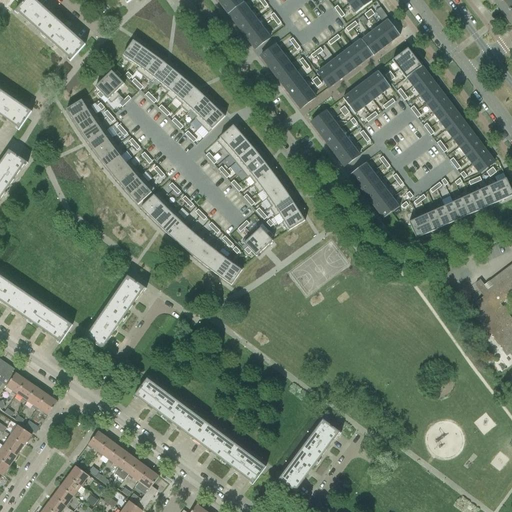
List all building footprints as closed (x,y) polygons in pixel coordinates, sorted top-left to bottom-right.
[(42,37),(57,21),(44,8),(34,0),(26,0),(15,13),(18,10),(44,34),(42,37)] [(241,0),(229,0),(221,6),(228,15),(229,15),(243,4),(244,3),(241,0)] [(370,0),(356,0),(349,5),(356,14),(372,2),(370,0)] [(503,0),(496,5),(503,15),(511,8),(511,1),(511,0),(503,0)] [(243,4),(229,15),(235,23),(250,12),(243,4)] [(511,8),(503,15),(511,25),(511,24),(511,8)] [(250,12),(235,23),(242,32),(256,21),(250,12)] [(388,20),(379,27),(391,43),(400,36),(388,20)] [(57,21),(42,37),(43,37),(45,35),(72,59),(69,62),(70,62),(85,45),(57,21)] [(256,21),(242,32),(248,41),(263,30),(256,21)] [(379,27),(370,34),(382,50),(391,43),(379,27)] [(263,30),(248,41),(255,50),(269,39),(263,30)] [(370,34),(361,41),(372,55),(373,57),(382,50),(370,34)] [(184,35),(176,41),(182,50),(190,44),(184,35)] [(133,41),(121,58),(130,64),(131,62),(141,47),(133,41)] [(361,41),(352,47),(363,62),(372,55),(361,41)] [(275,46),(260,57),(267,65),(282,54),(275,46)] [(141,47),(131,62),(135,65),(138,67),(139,67),(149,53),(141,47)] [(352,47),(343,54),(354,68),(363,62),(352,47)] [(408,49),(392,61),(399,71),(415,58),(408,49)] [(138,67),(136,71),(144,77),(158,59),(149,53),(139,67),(138,67)] [(282,54),(267,65),(274,74),(288,63),(282,54)] [(343,54),(335,61),(346,75),(354,68),(343,54)] [(415,58),(399,71),(406,80),(407,78),(421,67),(415,58)] [(158,59),(144,77),(152,83),(155,79),(154,79),(165,64),(158,59)] [(335,61),(326,67),(337,82),(346,75),(335,61)] [(288,63),(274,74),(280,83),(295,72),(288,63)] [(165,64),(154,79),(155,79),(158,82),(161,85),(162,85),(173,71),(165,64)] [(326,67),(317,74),(322,79),(328,88),(337,82),(326,67)] [(421,67),(407,78),(414,87),(428,76),(421,67)] [(161,85),(160,86),(167,93),(168,93),(170,91),(169,91),(181,77),(180,77),(174,72),(173,71),(162,85),(161,85)] [(111,72),(103,80),(116,93),(124,85),(118,79),(114,74),(111,72)] [(295,72),(280,83),(287,92),(302,81),(295,72)] [(378,72),(369,79),(381,94),(390,88),(378,72)] [(428,76),(414,87),(420,96),(435,85),(428,76)] [(167,93),(165,95),(173,102),(175,99),(176,97),(188,83),(181,77),(169,91),(170,91),(168,93),(167,93)] [(369,79),(360,85),(372,101),(381,94),(369,79)] [(103,80),(95,88),(99,92),(104,97),(111,104),(120,96),(116,93),(103,80)] [(302,81),(287,92),(294,101),(308,90),(302,81)] [(176,97),(175,99),(182,105),(196,90),(188,83),(176,97)] [(360,85),(351,92),(363,108),(372,101),(360,85)] [(435,85),(420,96),(427,105),(441,94),(435,85)] [(182,105),(180,107),(188,114),(190,112),(189,112),(203,96),(196,90),(182,105)] [(308,90),(294,101),(300,109),(315,98),(308,90)] [(351,92),(343,99),(355,115),(363,108),(351,92)] [(0,93),(0,114),(20,128),(18,131),(31,113),(30,114),(0,93)] [(441,94),(427,105),(433,113),(448,102),(441,94)] [(203,96),(189,112),(190,112),(196,118),(210,103),(203,96)] [(83,100),(66,110),(71,119),(89,108),(88,108),(83,100)] [(448,102),(433,113),(440,122),(454,111),(448,102)] [(196,118),(194,120),(201,127),(218,110),(210,103),(196,118)] [(89,108),(71,119),(77,127),(96,115),(93,111),(91,106),(88,108),(89,108)] [(218,110),(201,127),(208,134),(225,117),(218,110)] [(454,111),(440,122),(446,131),(461,120),(454,111)] [(325,112),(311,123),(317,132),(332,121),(325,112)] [(96,115),(77,127),(82,136),(101,123),(99,119),(96,115)] [(461,120),(446,131),(453,139),(468,128),(461,120)] [(332,121),(317,132),(324,141),(339,130),(332,121)] [(82,136),(87,144),(88,144),(106,131),(104,127),(101,123),(82,136)] [(233,126),(216,142),(223,149),(240,134),(233,126)] [(106,131),(88,144),(94,152),(112,138),(117,135),(111,127),(106,131)] [(468,128),(453,139),(460,148),(474,137),(468,128)] [(339,130),(324,141),(331,149),(345,138),(339,130)] [(240,134),(223,149),(229,156),(246,141),(240,134)] [(474,137),(460,148),(466,157),(481,146),(474,137)] [(112,138),(94,152),(100,160),(118,146),(116,144),(112,138)] [(345,138),(331,149),(338,158),(352,147),(345,138)] [(246,141),(229,156),(233,160),(235,163),(253,149),(246,141)] [(118,146),(100,160),(106,168),(120,157),(124,154),(118,146)] [(481,146),(466,157),(473,165),(487,154),(481,146)] [(352,147),(338,158),(344,167),(359,156),(352,147)] [(235,164),(230,168),(235,175),(241,171),(259,156),(253,149),(235,163),(235,164)] [(0,190),(6,194),(5,193),(25,163),(27,164),(9,151),(0,163),(0,190)] [(120,157),(106,168),(112,176),(126,164),(125,164),(129,161),(131,159),(126,152),(124,154),(120,157)] [(487,154),(473,165),(479,174),(494,163),(487,154)] [(259,156),(241,171),(247,179),(249,177),(265,164),(259,156)] [(126,164),(112,176),(118,183),(135,168),(132,164),(129,161),(125,164),(126,164)] [(365,163),(350,176),(356,184),(372,172),(365,163)] [(265,164),(249,177),(254,184),(255,184),(271,172),(265,164)] [(135,168),(118,183),(124,191),(142,176),(135,168)] [(254,184),(253,185),(259,194),(263,191),(262,191),(277,180),(271,172),(255,184),(254,184)] [(372,172),(356,184),(363,193),(379,181),(372,172)] [(142,176),(124,191),(131,198),(148,183),(145,179),(142,176)] [(511,193),(506,179),(497,183),(504,200),(511,196),(511,193)] [(277,180),(262,191),(263,191),(268,198),(283,188),(277,180)] [(379,181),(363,193),(370,202),(386,190),(379,181)] [(131,198),(138,206),(155,190),(148,183),(131,198)] [(497,183),(488,187),(495,204),(504,200),(497,183)] [(488,187),(479,191),(487,208),(495,204),(488,187)] [(268,198),(266,199),(271,207),(271,208),(288,196),(283,188),(268,198)] [(386,190),(370,202),(376,211),(392,199),(386,190)] [(479,191),(470,195),(478,212),(487,208),(479,191)] [(157,192),(140,209),(147,216),(148,216),(164,200),(157,192)] [(470,195),(461,199),(469,216),(478,212),(470,195)] [(271,207),(269,209),(275,217),(279,215),(279,214),(294,205),(288,196),(271,208),(271,207)] [(392,199),(376,211),(383,220),(399,208),(392,199)] [(461,199),(453,203),(460,220),(469,216),(461,199)] [(164,200),(148,216),(155,223),(171,206),(164,200)] [(453,203),(444,207),(451,224),(460,220),(453,203)] [(294,205),(279,214),(279,215),(284,222),(299,213),(294,205)] [(171,206),(155,223),(162,230),(177,213),(171,206)] [(444,207),(435,211),(442,228),(451,224),(444,207)] [(435,211),(426,215),(434,232),(442,228),(435,211)] [(162,230),(169,236),(181,223),(182,223),(185,220),(177,213),(162,230)] [(284,222),(281,223),(287,232),(305,222),(299,213),(284,222)] [(426,215),(417,219),(425,235),(434,232),(426,215)] [(417,219),(408,223),(416,239),(425,235),(417,219)] [(181,223),(169,236),(176,243),(188,229),(182,223),(181,223)] [(258,227),(250,235),(264,250),(272,242),(270,239),(266,235),(258,227)] [(188,229),(176,243),(184,250),(196,236),(188,229)] [(250,235),(242,242),(247,248),(251,252),(256,257),(264,250),(250,235)] [(196,236),(184,250),(192,256),(203,242),(196,236)] [(203,242),(192,256),(199,262),(210,248),(203,242)] [(199,262),(207,268),(218,254),(218,253),(210,248),(199,262)] [(218,254),(207,268),(215,274),(227,258),(219,252),(218,253),(218,254)] [(227,258),(215,274),(223,280),(235,263),(227,258)] [(223,280),(231,286),(243,269),(235,263),(223,280)] [(502,349),(504,350),(506,348),(510,353),(509,354),(511,357),(511,264),(488,282),(492,287),(487,290),(482,283),(479,285),(477,283),(476,284),(475,287),(483,297),(474,304),(485,319),(483,321),(482,324),(483,325),(483,327),(484,327),(485,328),(487,328),(490,326),(493,331),(491,332),(491,335),(491,336),(491,338),(493,338),(494,339),(496,339),(498,337),(502,342),(499,344),(499,346),(499,347),(499,348),(501,349),(502,349)] [(0,301),(11,285),(0,277),(0,301)] [(129,278),(108,309),(125,320),(122,318),(143,288),(146,290),(128,277),(127,278),(129,278)] [(0,301),(0,302),(30,322),(29,324),(41,305),(11,285),(0,301)] [(29,324),(30,322),(60,343),(59,344),(59,345),(72,326),(41,305),(29,324)] [(125,320),(108,309),(87,339),(86,338),(86,339),(104,351),(101,349),(122,319),(125,321),(125,320)] [(0,391),(2,393),(6,387),(15,374),(12,372),(13,371),(2,363),(0,365),(0,391)] [(11,393),(15,396),(17,394),(26,381),(15,374),(6,387),(12,391),(11,393)] [(163,420),(176,403),(147,381),(148,380),(147,380),(134,398),(136,395),(165,417),(163,420)] [(26,381),(17,394),(23,398),(21,400),(26,403),(27,401),(36,388),(26,381)] [(36,388),(27,401),(33,405),(32,407),(36,410),(38,408),(47,395),(36,388)] [(47,395),(38,408),(43,412),(42,414),(47,417),(57,403),(47,395)] [(192,442),(193,442),(205,425),(176,403),(163,420),(164,420),(166,417),(194,439),(192,442)] [(5,412),(4,413),(11,418),(11,417),(14,414),(7,409),(6,411),(5,412)] [(17,416),(14,420),(21,425),(22,424),(24,421),(18,416),(17,416)] [(29,421),(25,427),(26,428),(32,432),(33,433),(35,434),(36,434),(36,433),(39,428),(29,422),(29,421)] [(324,422),(302,452),(318,464),(319,464),(316,462),(338,433),(340,435),(341,434),(323,421),(322,421),(324,422)] [(222,464),(235,447),(205,425),(193,442),(195,439),(224,461),(222,464)] [(18,426),(11,437),(24,446),(31,435),(18,426)] [(93,448),(98,452),(108,440),(98,432),(87,447),(91,450),(93,448)] [(11,437),(3,447),(17,456),(24,446),(11,437)] [(103,456),(108,460),(118,447),(108,440),(98,452),(98,453),(97,455),(102,458),(103,456)] [(3,447),(0,451),(0,459),(10,467),(17,456),(3,447)] [(113,464),(119,468),(128,455),(118,447),(108,460),(109,460),(107,462),(112,466),(113,464)] [(235,447),(222,464),(223,464),(225,461),(254,483),(252,486),(266,468),(265,468),(264,469),(235,447)] [(318,464),(302,452),(280,481),(279,480),(278,480),(296,494),(297,493),(294,491),(316,462),(318,464)] [(119,468),(114,474),(124,481),(127,477),(138,462),(128,455),(119,468)] [(0,459),(0,474),(3,477),(10,467),(0,459)] [(88,466),(82,461),(79,465),(85,470),(88,466)] [(133,479),(139,483),(148,470),(138,462),(127,477),(132,480),(133,479)] [(76,467),(68,477),(81,487),(83,488),(86,484),(84,482),(89,476),(76,467)] [(93,467),(89,472),(96,477),(100,472),(93,467)] [(137,485),(135,488),(136,489),(143,495),(145,495),(148,492),(151,488),(159,478),(148,470),(139,483),(137,485)] [(68,477),(60,487),(73,497),(74,497),(75,498),(79,494),(77,492),(81,487),(68,477)] [(111,479),(106,485),(110,488),(114,481),(111,479)] [(60,487),(53,497),(66,507),(68,508),(71,504),(69,502),(73,497),(60,487)] [(131,493),(124,488),(122,492),(128,497),(131,493)] [(130,502),(129,502),(138,508),(142,511),(143,511),(142,511),(145,508),(157,491),(151,488),(148,492),(145,495),(144,497),(137,507),(136,507),(130,502)] [(106,489),(101,496),(105,499),(109,492),(106,489)] [(133,494),(128,501),(130,502),(136,507),(141,500),(133,494)] [(92,496),(86,503),(91,507),(92,508),(97,501),(92,496)] [(105,499),(103,501),(108,505),(109,503),(110,501),(112,500),(107,496),(105,499)] [(53,497),(46,507),(52,511),(62,511),(65,508),(66,507),(53,497)] [(109,503),(108,505),(113,509),(117,504),(116,503),(112,500),(110,501),(109,503)] [(129,502),(121,511),(142,511),(129,502)]
